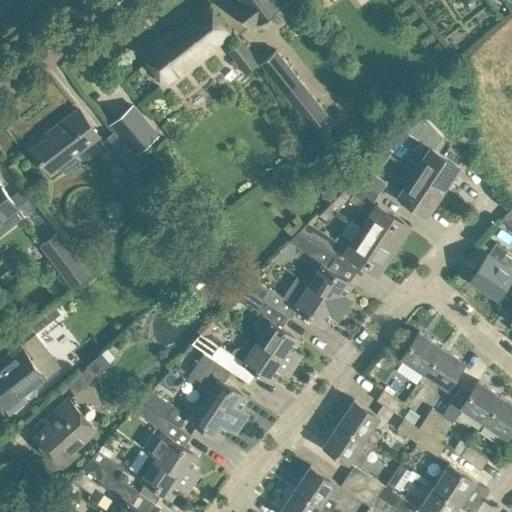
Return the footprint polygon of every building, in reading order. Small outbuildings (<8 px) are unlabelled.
[(281,4),(277,0),(242,0),(234,6),(250,27),(281,4)] [(230,31),(209,3),(143,53),(165,81),(230,31)] [(241,40),(228,51),(245,73),(258,62),(241,40)] [(278,48),(262,61),(321,136),(338,123),(278,48)] [(132,104),(111,123),(137,153),(158,134),(132,104)] [(416,107),(378,146),(389,153),(409,131),(420,138),(413,148),(420,152),(411,167),(442,188),(458,163),(435,148),(443,135),(416,107)] [(57,129),(33,148),(49,170),(58,164),(64,171),(68,171),(80,162),(81,157),(76,150),(98,133),(79,108),(55,126),(57,129)] [(113,131),(103,140),(124,164),(134,156),(113,131)] [(378,146),(350,174),(378,192),(386,180),(376,173),(389,153),(378,146)] [(395,192),(426,212),(442,188),(411,167),(395,192)] [(372,201),(373,199),(378,192),(350,174),(342,182),(344,183),(325,204),(334,209),(336,210),(355,190),(372,201)] [(0,233),(24,216),(0,183),(0,233)] [(357,224),(362,227),(363,228),(393,248),(409,223),(373,199),(372,201),(357,224)] [(325,218),(334,209),(325,204),(317,211),(325,218)] [(511,207),(511,206),(501,217),(511,228),(511,207)] [(180,209),(169,218),(181,233),(192,223),(180,209)] [(320,227),(309,220),(298,231),(319,244),(336,255),(337,256),(345,244),(334,237),(320,227)] [(347,251),(377,271),(393,248),(363,228),(347,251)] [(298,231),(290,240),(313,254),(319,244),(298,231)] [(75,284),(93,271),(63,232),(45,245),(75,284)] [(490,295),(496,294),(497,295),(511,273),(511,256),(506,252),(508,249),(495,241),(489,251),(488,251),(471,278),(483,286),(484,291),(490,295)] [(324,263),(311,283),(345,306),(351,297),(344,292),(351,281),(324,263)] [(338,316),(345,306),(311,283),(310,284),(299,277),(285,298),(253,277),(245,285),(290,315),(297,305),(324,323),(331,312),(338,316)] [(270,317),(257,338),(293,362),(299,353),(292,348),(299,337),(280,325),(287,314),(289,316),(290,315),(245,285),(236,295),(270,317)] [(34,319),(41,329),(63,312),(56,302),(34,319)] [(2,316),(0,317),(0,337),(3,341),(14,332),(2,316)] [(419,330),(402,356),(425,371),(442,345),(419,330)] [(38,331),(8,354),(12,358),(0,366),(0,397),(6,405),(46,375),(45,373),(58,362),(47,347),(49,346),(38,331)] [(286,373),(293,362),(257,338),(249,350),(241,345),(233,347),(231,351),(218,343),(218,344),(200,333),(193,341),(248,379),(256,368),(272,379),(279,368),(286,373)] [(248,379),(193,341),(192,341),(205,350),(189,372),(211,387),(219,376),(224,380),(232,369),(248,380),(248,379)] [(465,360),(442,345),(425,371),(447,386),(465,360)] [(106,347),(67,384),(75,393),(115,357),(106,347)] [(205,396),(241,420),(247,410),(240,405),(247,395),(224,380),(219,376),(211,387),(205,396)] [(501,394),(478,379),(461,405),(484,420),(501,394)] [(377,399),(397,412),(404,402),(384,388),(377,399)] [(161,413),(180,426),(189,413),(152,389),(142,400),(161,413)] [(511,427),(511,401),(501,394),(484,420),(507,435),(511,427)] [(191,417),(220,436),(227,425),(234,430),(241,420),(205,396),(191,417)] [(354,398),(339,420),(365,438),(373,443),(380,433),(371,428),(380,415),(354,398)] [(68,399),(57,408),(61,413),(36,435),(59,460),(94,428),(68,399)] [(161,413),(142,400),(133,410),(154,424),(161,413)] [(418,426),(424,430),(429,433),(442,413),(431,406),(418,426)] [(453,421),(442,413),(429,433),(440,441),(453,421)] [(397,428),(417,441),(424,430),(418,426),(404,417),(397,428)] [(365,438),(339,420),(323,443),(350,461),(365,438)] [(424,430),(417,441),(437,454),(444,443),(440,441),(429,433),(424,430)] [(156,441),(150,450),(193,478),(198,469),(191,465),(198,454),(184,445),(166,432),(158,443),(156,441)] [(461,455),(468,444),(460,438),(453,449),(461,455)] [(461,455),(481,468),(488,458),(468,444),(461,455)] [(102,467),(117,476),(124,466),(98,449),(91,459),(102,467)] [(185,489),(193,478),(150,450),(136,472),(147,479),(139,490),(156,501),(163,490),(171,495),(178,484),(185,489)] [(135,488),(117,476),(102,467),(91,459),(85,470),(124,495),(113,511),(148,511),(156,501),(139,490),(139,491),(135,488)] [(384,484),(377,493),(405,511),(407,511),(413,503),(391,488),(406,466),(399,461),(384,484)] [(449,461),(434,484),(460,501),(475,478),(449,461)] [(295,486),(320,503),(329,509),(331,510),(337,500),(332,497),(341,484),(310,463),(295,486)] [(377,493),(384,484),(354,464),(348,474),(377,493)] [(377,493),(348,474),(341,484),(371,503),(377,493)] [(426,511),(452,511),(460,501),(434,484),(418,506),(426,511)] [(43,511),(63,511),(76,493),(65,486),(43,511)] [(315,511),(320,503),(295,486),(280,509),(283,511),(315,511)] [(383,511),(405,511),(377,493),(371,503),(383,511)]
